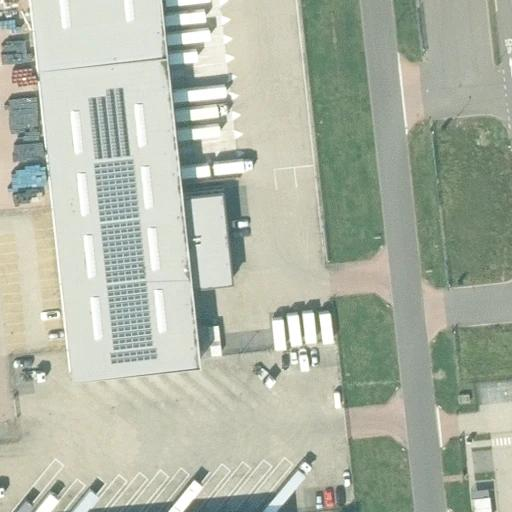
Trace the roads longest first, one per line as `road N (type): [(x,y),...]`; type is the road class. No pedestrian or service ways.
road 1 (unclassified): [(376,0),(430,511)]
road 2 (unknown): [(249,0),(286,258),(295,271),(320,280),(404,268)]
